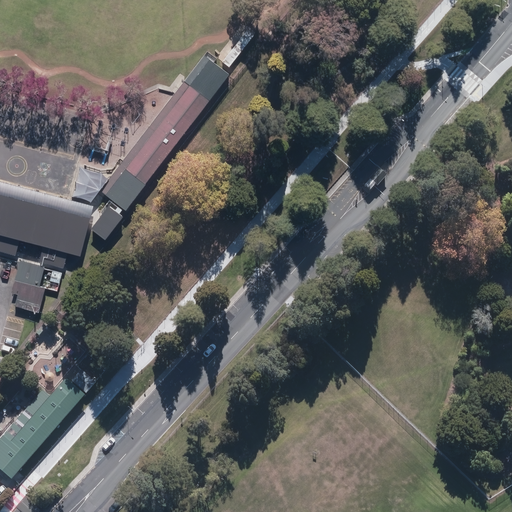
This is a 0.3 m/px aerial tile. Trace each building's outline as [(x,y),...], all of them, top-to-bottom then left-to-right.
[(102,192),(126,211),(228,76),(229,74),(214,63),(217,58),(207,51),(184,80),(102,192)] [(379,168),(369,179),(379,187),(389,176),(379,168)] [(0,194),(91,219),(93,206),(0,180),(0,194)] [(40,262),(64,268),(68,254),(80,257),(88,228),(91,219),(0,194),(0,251),(15,255),(19,239),(44,246),(40,262)] [(118,206),(115,210),(109,206),(91,228),(105,240),(123,217),(119,214),(122,210),(118,206)] [(27,309),(39,312),(45,289),(39,287),(44,267),(21,261),(20,263),(12,293),(17,295),(14,306),(27,309)] [(50,280),(59,282),(62,272),(53,270),(50,280)] [(413,286),(376,289),(385,369),(421,367),(413,286)] [(0,466),(15,479),(88,395),(68,378),(52,397),(45,390),(2,439),(0,437),(0,466)] [(13,511),(37,511),(40,509),(26,497),(13,511)]
